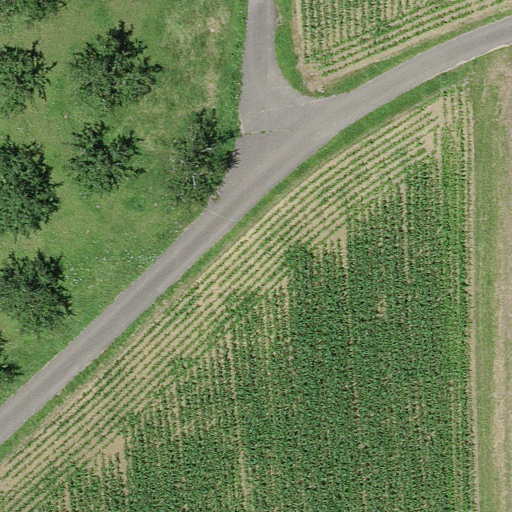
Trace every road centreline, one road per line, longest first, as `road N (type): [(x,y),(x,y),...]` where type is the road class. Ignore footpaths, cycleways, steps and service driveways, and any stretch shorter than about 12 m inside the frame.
road 1 (track): [(511,34),(394,82),(274,161),(125,319),(0,433)]
road 2 (track): [(264,0),(274,161)]
